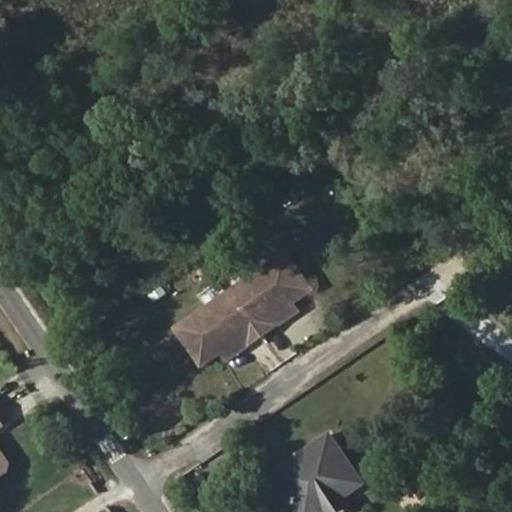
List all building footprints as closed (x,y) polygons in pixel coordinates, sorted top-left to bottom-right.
[(274,318),(295,304),(315,292),(290,255),(234,292),(265,336),(279,326),(274,318)] [(253,344),(265,336),(234,292),(178,328),(204,370),(223,357),(248,337),(253,344)] [(279,326),(300,313),(295,304),(274,318),(279,326)] [(223,357),(228,362),(253,344),(248,337),(223,357)] [(0,481),(16,471),(7,458),(0,447),(0,432),(8,427),(0,416),(0,481)] [(330,434),(274,472),(300,511),(320,511),(326,508),(318,494),(334,482),(343,495),(363,483),(330,434)] [(328,511),(338,511),(349,505),(343,495),(334,482),(318,494),(326,508),(328,511)]
